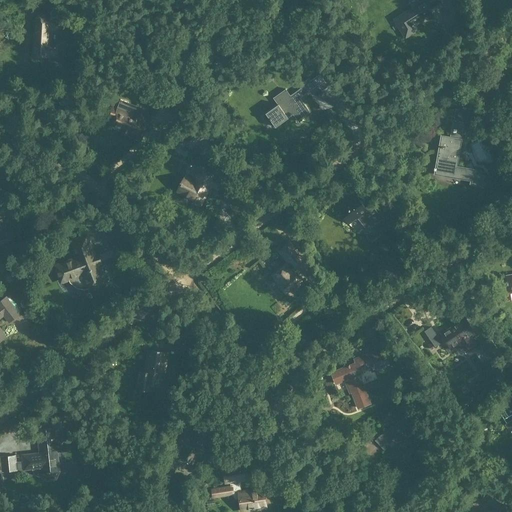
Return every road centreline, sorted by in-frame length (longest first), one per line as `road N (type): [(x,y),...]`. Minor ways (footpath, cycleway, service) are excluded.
road 1 (track): [(177,282),(511,31)]
road 2 (track): [(511,223),(263,387)]
road 3 (unclassified): [(363,511),(177,282)]
road 4 (track): [(177,282),(102,193),(0,122)]
road 5 (unclassified): [(0,420),(177,282)]
